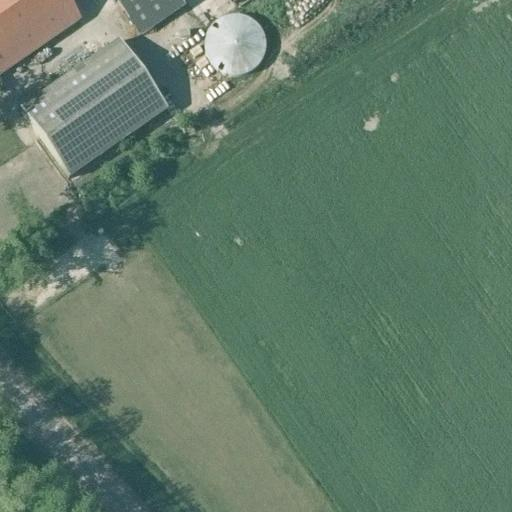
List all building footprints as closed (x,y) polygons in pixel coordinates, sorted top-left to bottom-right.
[(0,0),(0,77),(81,22),(66,0),(0,0)] [(112,0),(140,39),(184,9),(177,0),(112,0)] [(265,56),(265,45),(263,35),(256,27),(250,21),(241,18),(230,19),(221,23),(214,28),(207,36),(205,49),(207,60),(210,67),(219,74),(225,78),(236,79),(247,77),(256,71),(262,65),(265,56)] [(168,113),(118,42),(19,111),(69,183),(168,113)] [(26,83),(14,90),(19,100),(32,93),(26,83)]
